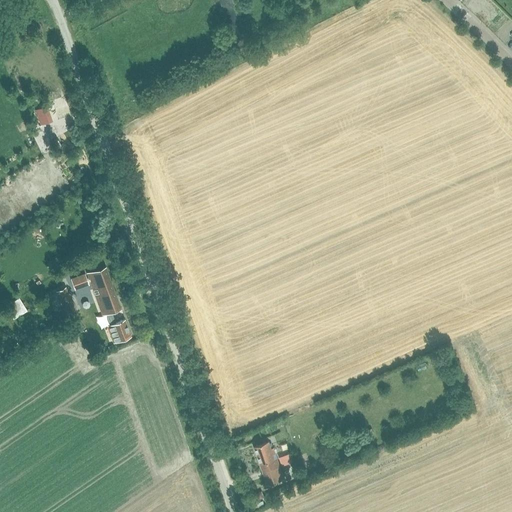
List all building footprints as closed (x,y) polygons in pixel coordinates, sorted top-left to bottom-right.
[(477,24),(485,30),(488,25),(481,20),(477,24)] [(46,108),(38,111),(42,121),(49,118),(46,108)] [(103,320),(104,319),(113,347),(131,341),(126,324),(116,328),(112,316),(122,313),(105,266),(86,272),(103,320)] [(84,273),(73,277),(75,281),(86,277),(84,273)] [(75,308),(66,288),(57,292),(67,312),(75,308)] [(19,292),(14,295),(21,306),(25,303),(19,292)] [(269,440),(254,445),(267,484),(285,478),(277,457),(275,458),(269,440)] [(289,453),(279,456),(282,465),(292,461),(289,453)] [(297,462),(294,464),(299,473),(303,471),(297,462)]
